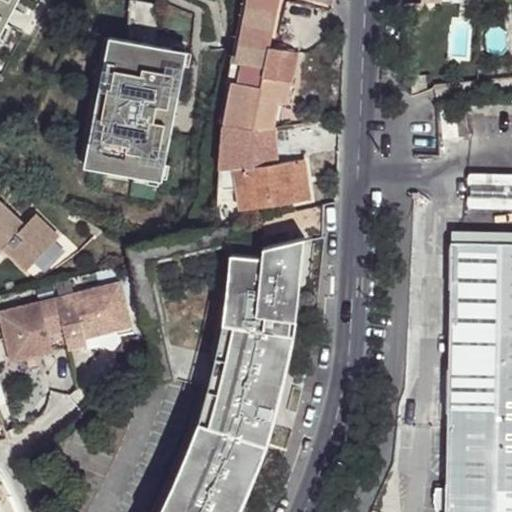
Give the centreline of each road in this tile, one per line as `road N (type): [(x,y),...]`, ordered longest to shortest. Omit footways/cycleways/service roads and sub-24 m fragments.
road 1 (residential): [(303,511),(349,363),(368,0)]
road 2 (unknown): [(126,511),(145,451),(179,390)]
